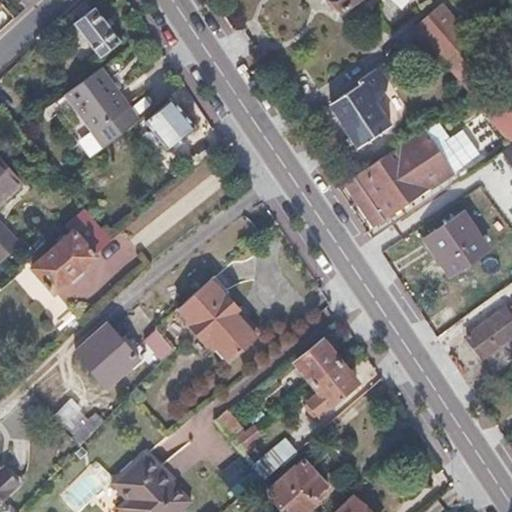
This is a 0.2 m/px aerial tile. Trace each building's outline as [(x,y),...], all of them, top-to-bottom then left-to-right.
[(18,0),(26,9),(36,0),(18,0)] [(79,19),(74,23),(100,56),(120,40),(96,8),(93,10),(85,0),(73,11),(79,19)] [(321,0),(333,17),(355,0),(321,0)] [(388,0),(398,10),(408,0),(388,0)] [(432,9),(413,30),(425,41),(442,55),(444,54),(456,44),(464,37),(432,9)] [(456,44),(444,54),(454,67),(467,56),(456,44)] [(474,65),(461,75),(474,90),(488,81),(474,65)] [(361,79),(364,84),(377,103),(382,100),(384,94),(390,90),(391,81),(381,66),(372,71),(361,79)] [(99,69),(62,96),(102,149),(137,119),(99,69)] [(511,136),(511,109),(488,81),(474,90),(472,92),(510,138),(511,136)] [(364,84),(334,104),(345,121),(342,123),(360,149),(392,128),(377,103),(364,84)] [(174,97),(145,120),(166,148),(195,125),(174,97)] [(424,127),(345,182),(374,223),(453,167),(424,127)] [(60,142),(49,129),(32,144),(43,157),(60,142)] [(511,141),(502,149),(511,162),(511,141)] [(0,201),(23,181),(0,155),(0,201)] [(208,157),(141,209),(160,234),(227,181),(208,157)] [(68,222),(73,227),(31,263),(56,290),(97,255),(88,246),(105,231),(85,207),(68,222)] [(465,214),(427,239),(451,276),(490,250),(465,214)] [(0,259),(20,240),(0,218),(0,259)] [(228,293),(213,275),(178,307),(194,324),(192,325),(212,348),(216,344),(229,358),(255,335),(234,312),(238,309),(225,295),(228,293)] [(511,335),(511,312),(508,307),(469,336),(484,356),(511,335)] [(106,322),(77,352),(109,385),(139,356),(106,322)] [(157,328),(144,339),(161,362),(174,348),(157,328)] [(338,361),(321,340),(296,361),(312,382),(338,361)] [(356,383),(338,361),(312,382),(320,391),(330,404),(356,383)] [(320,391),(308,401),(318,414),(330,404),(320,391)] [(267,434),(260,425),(248,434),(256,443),(267,434)] [(285,439),(265,455),(252,466),(258,473),(262,478),(295,451),(285,439)] [(159,469),(139,449),(106,482),(123,499),(114,507),(119,511),(156,476),(154,473),(159,469)] [(305,461),(272,490),(268,493),(284,511),(306,511),(316,504),(311,499),(326,486),(305,461)] [(0,466),(0,509),(28,480),(11,464),(8,467),(4,471),(0,466)] [(161,471),(156,476),(166,485),(171,481),(161,471)] [(166,485),(156,476),(119,511),(175,511),(189,499),(171,481),(166,485)] [(369,511),(355,497),(338,511),(369,511)]
